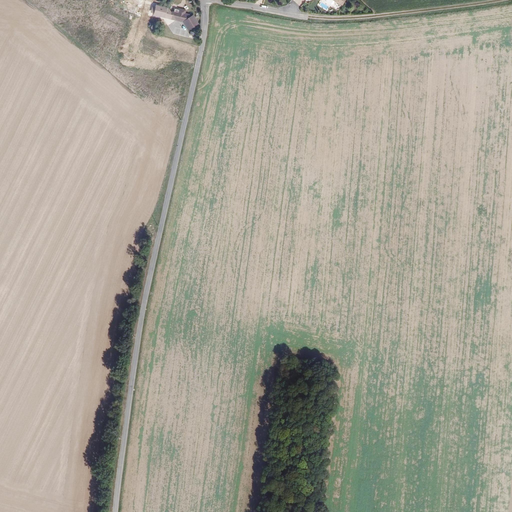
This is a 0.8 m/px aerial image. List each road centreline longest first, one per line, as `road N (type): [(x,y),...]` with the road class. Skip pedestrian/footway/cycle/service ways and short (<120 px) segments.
road 1 (tertiary): [(204,0),(199,56),(143,298),(115,511)]
road 2 (track): [(507,0),(308,16)]
